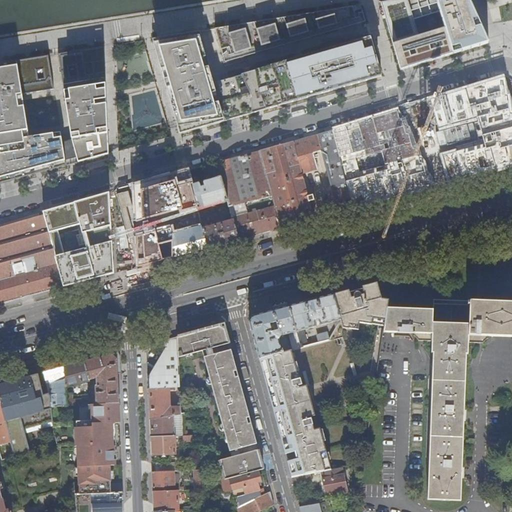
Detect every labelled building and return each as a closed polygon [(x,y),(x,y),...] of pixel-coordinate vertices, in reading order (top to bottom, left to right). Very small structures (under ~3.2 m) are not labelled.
[(464,0),(393,0),(378,2),(398,71),(485,44),(464,0)] [(358,6),(213,29),(221,57),(361,16),(358,6)] [(197,32),(150,40),(162,80),(166,79),(201,69),(208,67),(197,32)] [(365,39),(308,55),(309,59),(366,42),(365,39)] [(171,95),(167,97),(178,135),(275,106),(274,103),(304,95),(305,98),(326,92),(325,88),(376,74),(366,42),(309,59),(308,55),(294,59),(295,62),(258,73),(257,70),(206,85),(171,95)] [(102,47),(56,55),(62,88),(67,119),(104,113),(102,47)] [(0,183),(64,166),(60,141),(59,133),(27,138),(26,131),(22,105),(20,95),(28,94),(27,89),(34,88),(34,93),(52,90),(46,56),(0,63),(0,183)] [(294,59),(257,70),(258,73),(295,62),(294,59)] [(201,69),(166,79),(171,95),(206,85),(201,69)] [(376,74),(325,88),(326,92),(377,77),(376,74)] [(274,103),(275,106),(305,98),(304,95),(274,103)] [(104,113),(67,119),(68,127),(105,121),(104,113)] [(105,121),(68,127),(70,140),(76,163),(106,154),(105,121)] [(333,214),(352,209),(344,179),(336,146),(332,130),(286,144),(259,151),(274,206),(280,229),(313,220),(301,174),(317,169),(313,154),(320,152),(321,155),(323,155),(332,191),(327,192),(333,214)] [(70,140),(60,141),(64,166),(76,163),(70,140)] [(274,206),(259,151),(218,163),(221,178),(228,202),(232,217),(274,206)] [(366,191),(412,178),(408,163),(362,175),(366,191)] [(188,254),(208,248),(202,227),(198,210),(191,186),(187,172),(156,180),(161,199),(168,224),(179,221),(181,229),(188,254)] [(198,210),(228,202),(221,178),(204,183),(205,187),(201,188),(199,184),(191,186),(198,210)] [(47,227),(53,251),(55,258),(55,259),(57,265),(63,287),(114,274),(110,193),(43,212),(47,227)] [(239,240),(280,229),(274,206),(232,217),(232,220),(234,220),(239,240)] [(53,251),(47,227),(43,212),(0,224),(0,304),(63,287),(57,265),(55,259),(55,258),(53,251)] [(224,244),(239,240),(234,220),(232,220),(202,227),(208,248),(224,244)] [(162,261),(172,258),(171,242),(158,245),(162,261)] [(384,321),(388,301),(381,299),(377,287),(361,291),(363,296),(369,318),(384,321)] [(384,326),(384,321),(369,318),(363,296),(360,296),(359,294),(356,293),(354,293),(353,295),(352,297),(353,298),(349,299),(356,322),(358,322),(375,325),(381,326),(384,326)] [(348,294),(333,297),(340,321),(342,327),(346,328),(348,328),(348,323),(356,322),(349,299),(348,294)] [(333,297),(333,295),(321,298),(288,307),(299,348),(307,346),(303,330),(317,327),(315,322),(317,322),(318,321),(321,326),(337,321),(340,321),(333,297)] [(511,303),(479,302),(432,300),(432,310),(387,308),(385,331),(416,333),(416,335),(420,340),(433,340),(433,353),(434,353),(433,377),(428,500),(461,501),(461,483),(462,469),(463,422),(463,412),(465,355),(467,355),(467,342),(477,343),(486,343),(487,336),(511,336),(511,303)] [(299,348),(288,307),(266,313),(253,317),(248,322),(258,359),(262,358),(281,353),(278,340),(280,336),(287,335),(291,350),(299,348)] [(218,326),(176,337),(177,359),(199,352),(207,378),(206,379),(205,380),(205,382),(205,384),(206,385),(208,385),(209,385),(220,423),(219,424),(218,426),(217,427),(218,429),(219,430),(220,431),(222,431),(230,457),(218,461),(223,480),(229,479),(240,476),(262,470),(256,447),(229,346),(225,329),(218,326)] [(318,343),(327,340),(325,333),(316,336),(318,343)] [(165,347),(148,377),(178,376),(177,359),(176,337),(157,343),(165,347)] [(281,353),(262,358),(263,359),(264,359),(268,373),(266,373),(266,374),(268,374),(270,380),(268,381),(268,382),(270,381),(274,395),(272,395),(272,396),(274,396),(278,409),(276,409),(276,411),(278,410),(282,424),(280,424),(280,425),(282,424),(286,438),(284,438),(284,439),(286,439),(287,442),(320,434),(318,429),(313,430),(310,419),(307,420),(306,417),(313,415),(312,412),(305,386),(298,388),(298,386),(301,385),(297,373),(296,373),(289,351),(284,352),(281,353)] [(111,355),(84,362),(89,380),(96,378),(96,386),(95,386),(96,404),(119,403),(117,359),(111,355)] [(84,362),(64,368),(66,388),(73,386),(73,387),(80,385),(80,384),(89,382),(89,380),(84,362)] [(64,368),(43,373),(49,394),(49,395),(51,395),(51,407),(67,406),(66,388),(64,368)] [(38,374),(27,377),(32,399),(43,396),(38,374)] [(147,377),(147,389),(169,388),(179,387),(178,376),(148,377),(147,377)] [(27,377),(16,380),(21,398),(3,403),(5,408),(15,405),(24,438),(40,434),(33,405),(34,405),(32,399),(27,377)] [(16,380),(0,384),(0,403),(0,404),(14,457),(57,446),(53,431),(40,434),(24,438),(15,405),(5,408),(3,403),(21,398),(16,380)] [(149,420),(173,416),(180,415),(179,407),(170,407),(169,388),(147,389),(149,420)] [(170,405),(179,405),(179,389),(171,388),(170,405)] [(33,405),(40,434),(53,431),(52,423),(50,407),(49,395),(49,394),(43,396),(32,399),(34,405),(33,405)] [(120,422),(119,403),(96,404),(91,404),(91,422),(76,422),(77,445),(77,450),(78,487),(78,495),(110,494),(109,465),(113,465),(111,423),(120,422)] [(150,437),(174,436),(173,416),(149,420),(150,437)] [(294,475),(295,476),(308,474),(330,469),(324,451),(320,434),(287,442),(290,452),(288,452),(288,453),(293,452),(295,459),(290,461),(292,461),(296,475),(294,475)] [(150,437),(150,455),(175,454),(174,436),(150,437)] [(320,472),(325,497),(346,494),(344,486),(340,468),(330,470),(320,472)] [(151,472),(152,492),(174,491),(174,475),(182,475),(182,471),(176,471),(156,472),(151,472)] [(193,491),(202,490),(202,486),(201,471),(193,471),(193,491)] [(241,478),(240,476),(229,479),(232,490),(241,488),(243,496),(239,497),(242,505),(263,495),(262,490),(259,491),(257,484),(260,483),(258,474),(241,478)] [(295,476),(290,477),(293,486),(310,482),(308,474),(295,476)] [(152,492),(152,511),(154,511),(178,511),(177,491),(174,491),(152,492)] [(122,511),(122,493),(110,494),(78,495),(74,495),(75,511),(122,511)] [(259,511),(272,506),(269,493),(263,495),(242,505),(235,509),(236,511),(259,511)]
